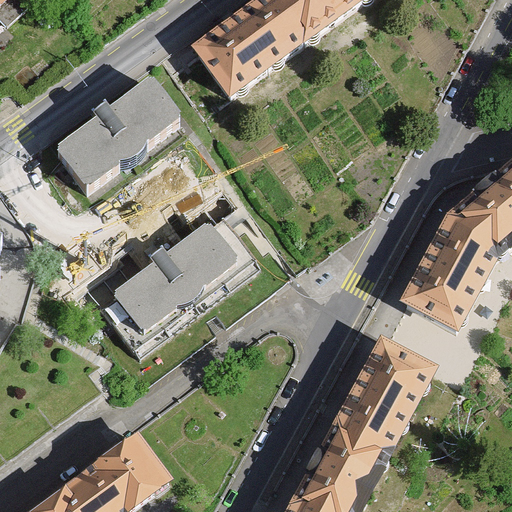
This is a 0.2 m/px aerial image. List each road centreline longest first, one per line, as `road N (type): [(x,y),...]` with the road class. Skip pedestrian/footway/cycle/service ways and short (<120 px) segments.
road 1 (residential): [(232,511),(438,149)]
road 2 (unclassified): [(0,147),(208,0)]
road 3 (residential): [(511,7),(438,149)]
